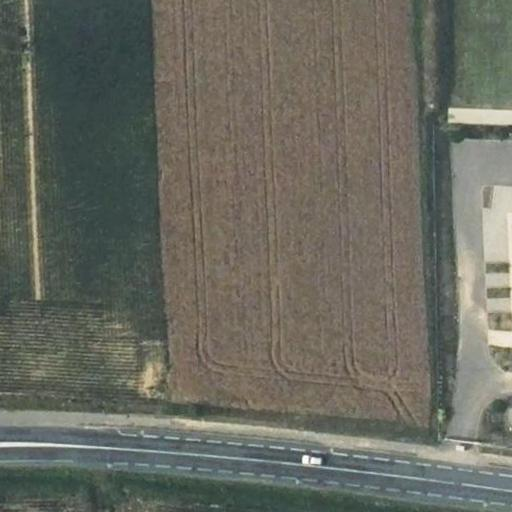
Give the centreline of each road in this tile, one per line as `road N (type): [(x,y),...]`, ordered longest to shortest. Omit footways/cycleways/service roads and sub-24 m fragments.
road 1 (tertiary): [(511,491),(128,448)]
road 2 (tertiary): [(128,448),(69,435),(0,433)]
road 3 (tertiary): [(0,454),(128,448)]
